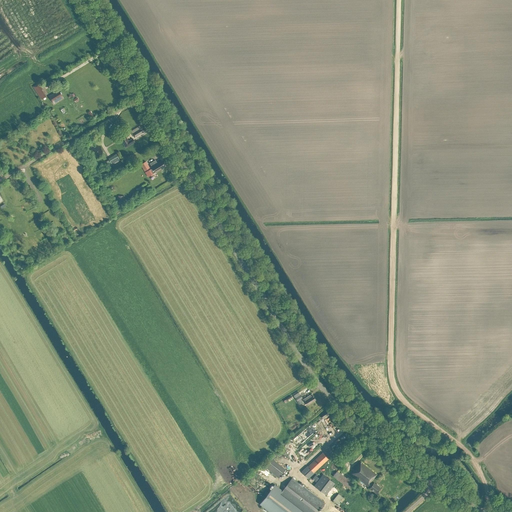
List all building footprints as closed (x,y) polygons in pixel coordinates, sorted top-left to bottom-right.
[(37,83),(33,86),(41,99),(46,96),(41,89),(42,88),(40,85),(39,85),(37,83)] [(54,103),(63,97),(61,94),(62,93),(61,92),(60,92),(58,89),(55,91),(55,92),(51,95),(50,97),(54,103)] [(134,137),(143,132),(140,126),(131,131),(134,137)] [(132,138),(128,141),(126,138),(121,141),(125,148),(135,142),(132,138)] [(118,154),(108,160),(112,165),(121,159),(118,154)] [(144,171),(150,167),(146,161),(140,165),(144,171)] [(164,167),(161,161),(157,164),(155,161),(149,164),(152,169),(150,170),(145,172),(148,177),(153,174),(152,174),(155,172),(155,173),(164,167)] [(301,398),(302,397),(299,392),(293,395),(299,405),(303,402),(301,398)] [(308,405),(316,400),(312,394),(304,399),(308,405)] [(310,424),(301,433),(307,440),(317,431),(310,424)] [(302,445),(299,448),(307,455),(310,452),(302,445)] [(323,452),(308,466),(307,465),(301,471),(308,478),(314,473),(314,472),(329,458),(323,452)] [(279,478),(286,469),(270,456),(263,465),(279,478)] [(370,487),(370,488),(377,493),(381,487),(374,482),(373,483),(371,482),(377,474),(361,462),(358,465),(352,473),(370,487)] [(337,470),(333,475),(337,478),(344,483),(351,489),(355,484),(340,473),(337,470)] [(326,494),(335,483),(323,474),(315,485),(326,494)] [(292,477),(282,491),(275,485),(260,503),(271,511),(316,511),(324,502),(292,477)] [(339,493),(333,500),(337,503),(339,500),(342,502),(345,499),(339,493)] [(230,501),(210,511),(229,511),(234,509),(230,501)]
